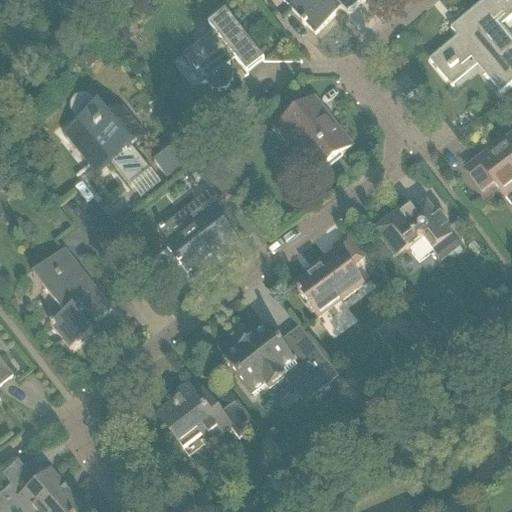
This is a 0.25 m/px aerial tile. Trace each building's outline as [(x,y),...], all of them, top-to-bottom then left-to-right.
[(365,2),(363,0),(283,0),(281,2),(304,27),(306,26),(315,36),(342,11),(348,18),(365,2)] [(448,46),(429,62),(446,82),(447,80),(447,79),(445,77),(449,74),(450,73),(451,73),(455,70),(459,67),(458,66),(472,55),(478,62),(501,89),(502,91),(500,93),(499,94),(500,95),(511,85),(511,40),(498,23),(503,19),(504,18),(507,23),(511,18),(511,17),(511,18),(509,20),(507,19),(504,14),(507,12),(511,7),(511,0),(503,0),(497,6),(493,1),(492,0),(487,0),(474,11),(466,19),(458,25),(463,30),(458,33),(455,36),(456,37),(458,38),(457,39),(448,46)] [(264,62),(252,46),(226,13),(209,26),(215,34),(174,66),(194,93),(206,84),(212,92),(219,93),(225,92),(229,89),(233,83),(233,76),(227,68),(230,65),(228,63),(234,59),(247,75),(264,62)] [(123,29),(114,37),(122,46),(127,42),(127,33),(123,29)] [(97,61),(88,54),(79,66),(87,73),(97,61)] [(79,124),(64,136),(74,149),(78,145),(93,164),(94,165),(99,171),(94,175),(97,178),(112,166),(131,190),(152,174),(133,150),(147,139),(139,129),(123,109),(109,120),(93,101),(92,100),(92,99),(91,98),(90,98),(89,97),(88,97),(87,96),(86,96),(85,96),(83,96),(82,96),(81,96),(80,96),(79,96),(78,97),(77,97),(76,98),(75,98),(74,99),(73,100),(73,101),(72,102),(72,103),(71,104),(71,105),(71,106),(70,107),(70,108),(70,109),(70,110),(71,112),(71,113),(71,114),(72,115),(72,116),(73,117),(79,124)] [(326,122),(329,120),(315,101),(281,127),(317,173),(313,176),(314,178),(351,148),(350,147),(347,149),(326,122)] [(467,171),(466,172),(484,194),(495,185),(506,199),(511,194),(511,138),(496,151),(495,150),(477,163),(479,165),(469,172),(467,171)] [(154,164),(167,180),(195,158),(183,142),(154,164)] [(236,152),(222,163),(236,180),(249,169),(236,152)] [(208,165),(197,174),(221,205),(232,196),(220,180),(208,165)] [(53,202),(61,193),(52,185),(44,193),(53,202)] [(172,244),(166,249),(178,263),(179,265),(178,265),(177,266),(180,269),(181,268),(182,268),(187,275),(211,256),(212,256),(212,255),(216,252),(217,252),(217,251),(218,250),(223,257),(238,245),(212,211),(217,207),(207,194),(203,198),(203,199),(181,216),(191,229),(172,245),(172,244)] [(405,208),(374,232),(386,248),(396,260),(409,250),(419,263),(432,253),(440,265),(461,249),(439,221),(426,205),(412,216),(405,208)] [(474,245),(469,249),(476,258),(481,254),(474,245)] [(95,326),(112,312),(65,251),(32,277),(64,317),(51,327),(71,353),(94,335),(87,327),(93,323),(95,326)] [(309,278),(295,289),(299,294),(298,295),(301,299),(298,301),(305,310),(307,309),(318,324),(365,289),(352,272),(337,252),(313,270),(317,275),(310,279),(309,278)] [(266,328),(285,315),(260,281),(242,294),(266,328)] [(312,348),(293,362),(269,330),(253,342),(252,341),(240,350),(241,352),(225,363),(252,398),(265,388),(269,393),(285,381),(288,386),(302,376),(317,397),(337,381),(312,348)] [(0,387),(12,378),(0,362),(0,387)] [(207,400),(200,405),(189,389),(170,404),(172,408),(158,419),(178,446),(197,431),(208,445),(230,429),(239,441),(255,429),(235,404),(221,416),(206,397),(205,398),(207,400)] [(377,421),(390,411),(377,396),(365,406),(377,421)] [(59,484),(58,485),(48,474),(21,498),(11,487),(0,496),(0,511),(75,511),(63,498),(67,494),(59,484)]
